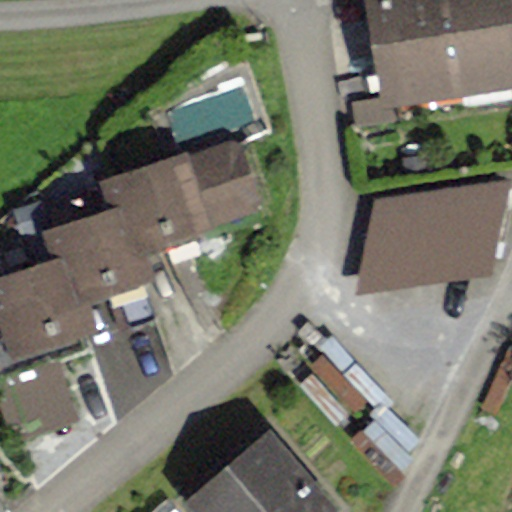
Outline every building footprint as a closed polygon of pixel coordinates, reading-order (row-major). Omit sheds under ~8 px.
[(511,7),(511,0),(370,0),(384,111),(511,95),(511,7)] [(66,270),(0,286),(0,316),(11,360),(96,338),(88,306),(160,287),(143,255),(265,224),(245,146),(104,182),(114,220),(57,235),(66,270)] [(474,281),(502,188),(374,213),(351,305),(474,281)] [(64,348),(0,369),(0,371),(19,426),(83,404),(64,348)] [(329,511),(274,448),(199,511),(329,511)]
